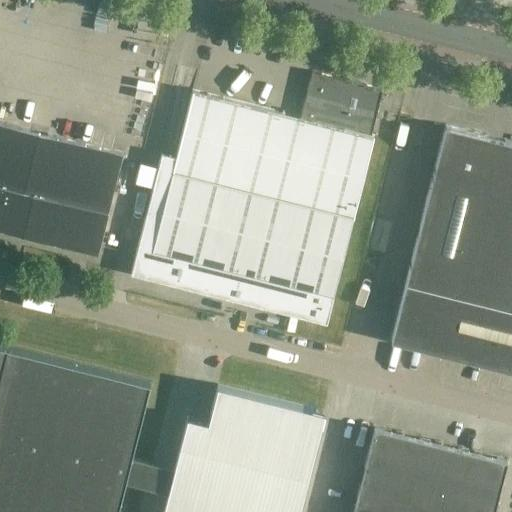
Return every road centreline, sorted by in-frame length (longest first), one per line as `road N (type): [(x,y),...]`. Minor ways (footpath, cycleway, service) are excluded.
road 1 (unclassified): [(0,283),(511,409)]
road 2 (unclassified): [(511,48),(321,0)]
road 3 (unknown): [(357,371),(323,511)]
